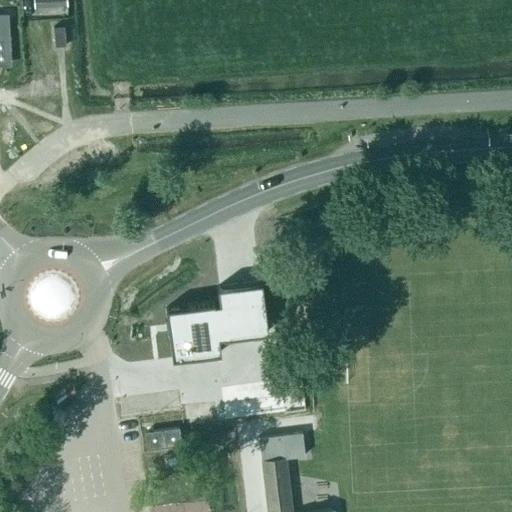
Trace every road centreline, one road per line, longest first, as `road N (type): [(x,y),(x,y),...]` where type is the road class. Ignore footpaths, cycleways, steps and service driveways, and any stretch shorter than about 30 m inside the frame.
road 1 (secondary): [(88,273),(311,176),(511,144)]
road 2 (secondary): [(25,332),(51,342),(77,335),(94,313),(88,273)]
